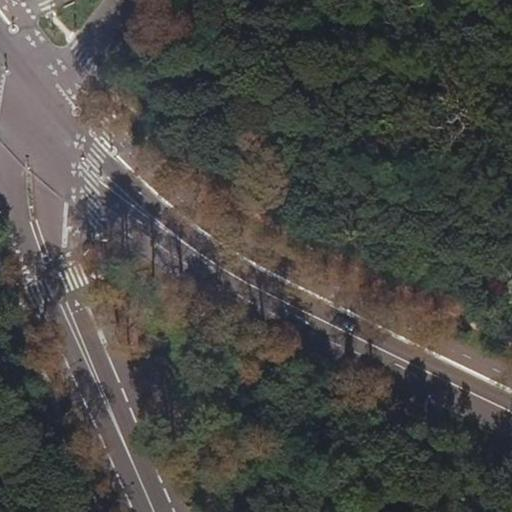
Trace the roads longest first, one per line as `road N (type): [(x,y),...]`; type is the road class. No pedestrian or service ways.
road 1 (unknown): [(120,104),(206,185),(360,275),(511,342)]
road 2 (primary): [(511,413),(218,267),(124,199)]
road 3 (secondary): [(31,219),(154,511)]
road 4 (primary): [(124,199),(47,97)]
road 5 (residential): [(120,0),(47,97)]
